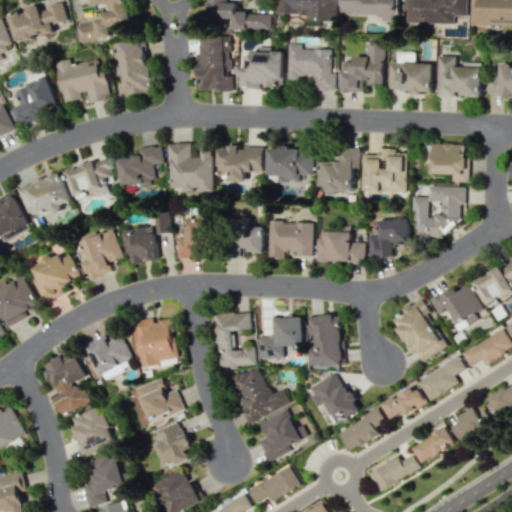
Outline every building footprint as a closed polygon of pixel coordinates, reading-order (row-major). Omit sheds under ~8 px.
[(132,32),(126,0),(92,0),(88,1),(88,6),(107,3),(109,11),(101,12),(102,20),(76,24),(79,42),(132,32)] [(271,29),(272,13),(238,12),(238,2),(227,1),(227,0),(209,0),(209,27),(271,29)] [(288,0),(289,17),(337,16),(336,0),(288,0)] [(342,0),(342,13),(399,14),(399,0),(342,0)] [(454,23),(454,16),(467,16),(467,0),(405,0),(405,22),(454,23)] [(511,25),(511,0),(471,0),(471,24),(511,25)] [(69,20),(63,2),(41,8),(40,5),(9,14),(17,42),(56,31),(54,24),(69,20)] [(0,60),(10,57),(6,44),(11,43),(2,17),(0,17),(0,60)] [(197,54),(198,90),(233,90),(233,35),(201,36),(201,54),(197,54)] [(115,43),(119,95),(151,92),(146,40),(115,43)] [(288,78),(315,78),(315,89),(335,89),(335,72),(332,72),(332,48),(303,48),(304,43),(288,43),(288,78)] [(285,51),(271,50),(272,46),(259,46),(259,51),(249,50),(249,67),(240,66),(239,87),(262,87),(262,85),(284,85),(285,51)] [(385,84),(386,46),(369,46),(368,57),(341,56),(341,90),(364,91),(365,84),(385,84)] [(434,92),(435,62),(416,62),(416,51),(398,51),(398,61),(389,61),(389,91),(434,92)] [(438,94),(462,95),(462,96),(483,97),(484,62),(463,62),(463,65),(456,65),(456,55),(439,55),(438,94)] [(65,102),(87,98),(88,103),(112,98),(103,58),(72,64),(71,58),(57,61),(65,102)] [(487,93),(511,94),(511,67),(511,63),(501,63),(501,78),(488,77),(487,93)] [(61,105),(49,77),(16,90),(22,104),(14,107),(20,122),(61,105)] [(0,134),(15,128),(3,101),(0,101),(0,134)] [(221,143),(232,144),(229,142),(229,141),(237,139),(237,138),(241,140),(241,145),(246,145),(246,143),(266,143),(265,168),(249,169),(249,171),(247,171),(247,176),(231,176),(231,173),(226,173),(226,171),(223,171),(222,165),(224,164),(224,162),(222,162),(222,161),(220,161),(221,143)] [(169,140),(177,140),(177,139),(192,139),(192,153),(202,153),(202,143),(213,143),(213,152),(215,152),(215,187),(201,187),(201,184),(195,184),(195,188),(185,188),(184,184),(172,184),(172,157),(170,158),(169,140)] [(432,173),(453,174),(453,180),(468,181),(469,144),(433,143),(432,173)] [(162,144),(139,147),(140,155),(118,158),(122,186),(156,182),(153,164),(165,162),(162,144)] [(269,174),(283,174),(283,180),(301,180),(301,174),(315,174),(314,146),(269,147),(269,174)] [(354,191),(354,167),(360,167),(360,148),(340,147),(339,161),(318,160),(318,185),(326,185),(326,190),(354,191)] [(364,153),(364,180),(368,180),(368,191),(406,192),(407,156),(397,155),(398,148),(381,147),(381,154),(364,153)] [(75,197),(117,184),(108,156),(66,170),(75,197)] [(18,189),(26,207),(33,204),(38,216),(73,202),(60,171),(18,189)] [(463,186),(430,185),(429,196),(415,195),(414,234),(461,236),(463,186)] [(0,237),(29,223),(14,192),(0,198),(0,237)] [(178,256),(209,256),(210,215),(188,215),(188,237),(178,237),(178,256)] [(266,226),(250,226),(250,217),(234,217),(233,257),(246,257),(246,251),(265,251),(266,226)] [(370,257),(393,256),(392,243),(410,242),(409,217),(373,219),(373,231),(369,231),(370,257)] [(314,221),(270,221),(269,257),(285,257),(285,250),(297,250),(297,255),(313,256),(314,221)] [(351,225),(338,225),(338,231),(327,231),(327,238),(317,238),(318,262),(366,261),(365,242),(351,242),(351,225)] [(157,227),(127,228),(129,263),(144,262),(144,259),(159,259),(157,227)] [(113,270),(110,262),(123,258),(115,230),(82,239),(88,260),(84,261),(88,277),(113,270)] [(72,253),(63,257),(61,253),(30,267),(46,301),(61,294),(58,288),(82,276),(72,253)] [(488,306),(501,298),(502,300),(511,294),(511,260),(474,282),(488,306)] [(0,313),(7,326),(29,315),(26,310),(40,304),(25,274),(9,283),(8,280),(0,284),(0,313)] [(483,308),(469,284),(458,291),(455,285),(431,299),(439,314),(448,309),(460,329),(479,318),(475,313),(483,308)] [(447,347),(422,298),(402,308),(404,313),(394,318),(412,353),(417,351),(421,360),(447,347)] [(256,365),(255,347),(237,348),(236,330),(251,329),(250,311),(214,313),(217,367),(256,365)] [(312,365),(345,364),(342,314),(309,315),(310,337),(311,337),(312,365)] [(259,358),(285,357),(284,344),(305,344),(304,316),(275,317),(275,336),(258,336),(259,358)] [(132,321),(139,365),(178,359),(171,318),(154,321),(154,317),(132,321)] [(486,365),(511,349),(511,341),(504,327),(463,352),(471,365),(483,358),(486,365)] [(102,379),(130,368),(126,359),(131,357),(120,330),(88,343),(102,379)] [(64,416),(93,401),(82,379),(88,376),(74,350),(44,365),(59,394),(54,397),(64,416)] [(430,400),(460,383),(456,374),(467,368),(460,357),(419,379),(430,400)] [(292,402),(285,388),(272,393),(259,364),(228,378),(248,422),(292,402)] [(308,388),(318,407),(325,403),(336,423),(360,409),(339,371),(308,388)] [(137,387),(149,421),(184,408),(177,389),(168,392),(162,378),(137,387)] [(393,419),(402,413),(405,416),(428,402),(420,387),(417,389),(413,383),(382,401),(393,419)] [(511,383),(489,397),(499,414),(511,405),(511,383)] [(0,407),(0,447),(28,433),(11,401),(0,407)] [(459,439),(492,420),(482,404),(449,423),(459,439)] [(74,417),(77,426),(72,428),(83,455),(117,441),(102,405),(74,417)] [(269,461),(293,450),(290,444),(305,438),(291,407),(260,421),(266,435),(258,438),(269,461)] [(351,451),(379,433),(375,426),(386,419),(379,407),(339,432),(351,451)] [(167,468),(195,456),(179,420),(157,430),(162,442),(157,444),(167,468)] [(414,447),(424,463),(457,442),(444,420),(429,430),(433,436),(414,447)] [(380,490),(422,467),(414,453),(401,460),(398,455),(370,472),(380,490)] [(93,483),(86,483),(87,503),(116,501),(115,486),(123,486),(121,456),(91,457),(93,483)] [(257,502),(269,495),(272,501),(302,484),(291,465),(249,489),(257,502)] [(169,511),(177,511),(201,500),(185,467),(155,481),(169,511)] [(0,511),(29,511),(20,472),(0,476),(0,511)] [(212,511),(241,511),(253,506),(247,495),(212,511)] [(102,507),(103,511),(132,511),(129,500),(102,507)] [(328,511),(324,503),(307,511),(328,511)]
